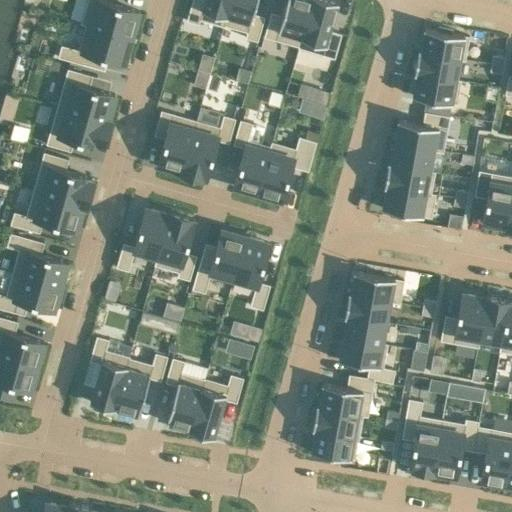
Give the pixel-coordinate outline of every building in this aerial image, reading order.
[(86,0),(80,22),(85,24),(85,23),(131,36),(132,30),(136,31),(140,16),(137,15),(138,10),(103,0),(86,0)] [(191,0),(186,20),(198,23),(199,20),(199,19),(224,26),(224,24),(231,0),(191,0)] [(231,0),(224,24),(246,31),(245,37),(257,40),(264,15),(253,12),(256,0),(231,0)] [(270,11),(263,36),(298,45),(310,0),(286,0),(282,14),(270,11)] [(310,0),(298,45),(298,47),(334,57),(341,32),(330,29),(338,1),(335,0),(310,0)] [(61,44),(57,56),(82,63),(85,51),(107,58),(123,62),(125,57),(128,58),(132,43),(129,42),(131,36),(85,23),(85,24),(78,48),(61,44)] [(420,49),(420,50),(460,57),(460,58),(464,59),(469,34),(452,31),(453,27),(437,24),(436,28),(424,26),(420,49)] [(418,49),(414,71),(416,72),(416,71),(456,78),(456,77),(460,58),(460,57),(420,50),(420,49),(418,49)] [(492,54),(491,62),(503,64),(504,56),(492,54)] [(51,59),(49,68),(57,70),(60,61),(51,59)] [(491,62),(489,70),(501,72),(503,64),(491,62)] [(67,67),(57,104),(107,119),(114,93),(89,86),(92,74),(67,67)] [(416,72),(412,94),(426,97),(450,101),(457,102),(461,78),(456,77),(456,78),(416,71),(416,72)] [(318,88),(314,101),(326,104),(329,91),(318,88)] [(426,97),(424,110),(448,114),(450,101),(426,97)] [(57,104),(46,143),(70,150),(74,138),(99,146),(100,143),(104,144),(111,120),(107,119),(57,104)] [(161,109),(153,134),(165,137),(163,142),(158,163),(163,164),(162,168),(176,172),(177,168),(182,169),(196,119),(161,109)] [(398,118),(394,141),(434,148),(433,149),(443,151),(450,114),(448,114),(424,110),(422,122),(398,118)] [(182,169),(181,172),(203,178),(203,175),(206,176),(217,138),(228,142),(235,117),(223,113),(219,125),(196,119),(182,169)] [(240,118),(233,143),(244,146),(233,184),(257,191),(271,145),(270,145),(247,138),(252,122),(240,118)] [(271,145),(257,191),(262,192),(261,196),(275,200),(276,196),(281,198),(291,165),(308,169),(315,145),(316,140),(298,135),(295,147),(271,140),(270,145),(271,145)] [(390,162),(430,169),(433,149),(434,148),(394,141),(390,162)] [(43,150),(32,189),(83,203),(86,204),(93,180),(90,179),(90,177),(91,176),(65,169),(68,157),(43,150)] [(462,153),(460,161),(472,163),(474,155),(462,153)] [(478,168),(473,194),(486,196),(482,220),(506,224),(511,192),(511,159),(481,154),(479,168),(478,168)] [(388,161),(383,184),(386,185),(386,184),(431,192),(431,191),(434,170),(430,169),(390,162),(388,161)] [(386,185),(382,207),(431,216),(435,192),(431,191),(431,192),(386,184),(386,185)] [(456,188),(454,196),(466,198),(468,190),(456,188)] [(13,210),(10,222),(21,226),(39,231),(42,219),(76,229),(83,203),(32,189),(25,213),(13,210)] [(454,196),(453,204),(465,206),(466,198),(454,196)] [(123,241),(116,266),(128,269),(133,253),(155,259),(168,213),(145,207),(134,245),(123,241)] [(155,259),(154,264),(178,271),(177,275),(189,279),(196,254),(187,251),(185,251),(193,220),(191,220),(191,219),(191,218),(170,211),(169,214),(168,213),(155,259)] [(198,263),(191,288),(204,291),(209,275),(233,281),(246,236),(221,228),(216,244),(210,266),(198,263)] [(10,231),(6,245),(18,248),(17,250),(13,266),(11,270),(59,284),(61,280),(64,282),(68,267),(65,266),(66,261),(40,253),(42,246),(44,241),(10,231)] [(246,236),(233,281),(254,287),(252,292),(249,304),(262,308),(269,283),(258,280),(269,242),(246,236)] [(0,291),(0,306),(24,314),(28,301),(52,308),(54,303),(58,304),(62,289),(58,288),(59,284),(11,270),(5,293),(0,291)] [(350,292),(350,293),(390,300),(390,301),(399,303),(404,279),(354,270),(350,292)] [(348,292),(344,315),(346,315),(346,314),(386,321),(390,301),(390,300),(350,293),(350,292),(348,292)] [(444,314),(440,339),(478,346),(480,337),(479,337),(486,297),(485,296),(461,292),(457,316),(444,314)] [(478,346),(477,348),(498,352),(498,350),(500,340),(501,341),(508,301),(509,301),(510,300),(485,295),(485,296),(486,297),(479,337),(480,337),(478,346)] [(424,298),(422,306),(434,308),(436,300),(424,298)] [(180,320),(183,306),(167,301),(163,315),(180,320)] [(500,340),(498,350),(511,352),(511,301),(509,301),(508,301),(501,341),(500,340)] [(422,306),(421,314),(433,316),(434,308),(422,306)] [(142,310),(138,323),(175,334),(179,320),(142,310)] [(346,315),(343,335),(382,343),(383,342),(386,321),(346,314),(346,315)] [(0,354),(37,365),(38,361),(41,362),(46,347),(42,346),(44,341),(14,332),(15,328),(17,321),(0,316),(0,354)] [(248,324),(245,337),(256,340),(259,327),(248,324)] [(96,334),(89,359),(101,362),(94,386),(89,401),(114,408),(115,407),(129,356),(130,355),(128,355),(131,344),(108,338),(96,334)] [(343,335),(338,359),(369,365),(366,377),(374,378),(392,382),(394,368),(383,366),(387,343),(383,342),(382,343),(343,335)] [(242,341),(238,353),(249,356),(253,344),(242,341)] [(416,341),(415,349),(426,351),(428,343),(416,341)] [(423,370),(426,351),(415,349),(411,368),(423,370)] [(129,356),(115,407),(118,408),(117,411),(132,415),(133,412),(138,413),(149,376),(160,379),(167,355),(152,350),(149,362),(129,356)] [(0,354),(0,392),(11,396),(15,384),(30,389),(31,383),(35,384),(39,370),(36,369),(37,365),(0,354)] [(172,356),(165,381),(176,384),(165,421),(171,423),(170,426),(184,430),(185,427),(189,428),(203,377),(206,365),(184,359),(172,356)] [(473,367),(471,379),(479,380),(481,368),(473,367)] [(189,428),(188,429),(213,436),(224,398),(236,401),(243,376),(230,373),(227,382),(211,378),(204,376),(203,377),(189,428)] [(318,404),(318,405),(363,414),(363,415),(367,415),(374,378),(366,377),(349,374),(346,386),(322,382),(318,404)] [(474,386),(472,399),(482,401),(484,387),(474,386)] [(408,397),(401,436),(413,439),(409,465),(414,466),(413,468),(433,472),(433,470),(432,469),(441,418),(419,414),(422,400),(408,397)] [(316,404),(312,427),(314,427),(359,435),(363,415),(363,414),(318,405),(318,404),(316,404)] [(385,417),(397,420),(399,411),(387,409),(385,417)] [(385,417),(384,425),(396,428),(397,420),(385,417)] [(441,418),(432,469),(433,470),(455,474),(460,447),(472,450),(477,424),(478,420),(465,417),(464,422),(441,418)] [(477,424),(472,450),(485,452),(481,478),(504,482),(511,437),(511,430),(505,429),(477,424)] [(314,427),(310,450),(323,452),(322,456),(337,459),(338,455),(354,458),(359,435),(314,427)] [(382,439),(380,447),(392,449),(393,441),(382,439)] [(45,501),(43,511),(67,511),(69,505),(68,505),(45,501)] [(69,505),(67,511),(89,511),(90,509),(91,509),(91,507),(68,503),(68,505),(69,505)]
